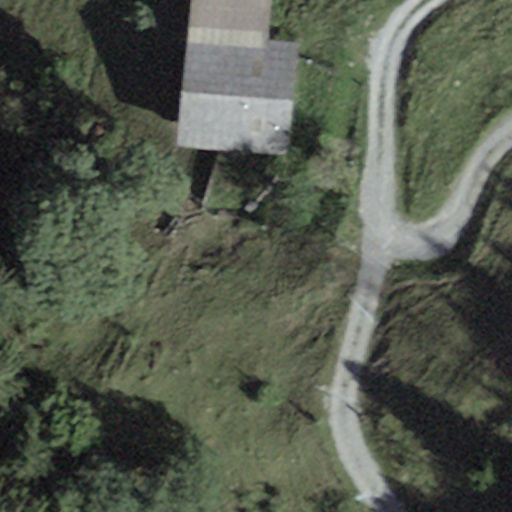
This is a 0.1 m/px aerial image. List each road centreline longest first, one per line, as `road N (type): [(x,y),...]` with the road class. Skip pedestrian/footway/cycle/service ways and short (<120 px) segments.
road 1 (track): [(425,0),(401,20),(383,63),(387,234),(342,409),(349,439),(389,511)]
road 2 (track): [(387,234),(431,237),(446,226),(495,147),(511,134)]
